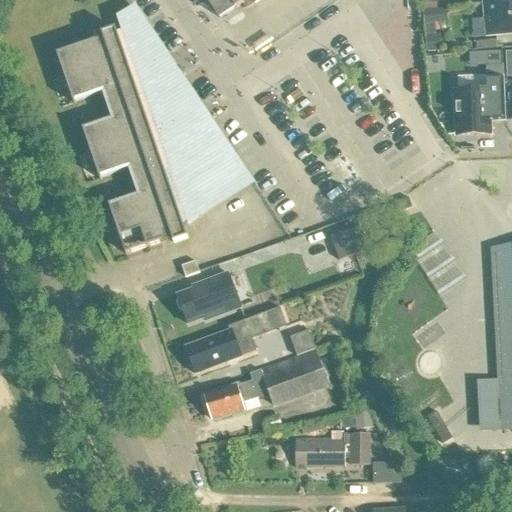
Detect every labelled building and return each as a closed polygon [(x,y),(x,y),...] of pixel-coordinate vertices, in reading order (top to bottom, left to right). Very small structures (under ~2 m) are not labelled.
[(205,0),(219,20),(235,10),(235,11),(242,6),(245,12),(253,7),(248,0),(205,0)] [(424,0),(427,24),(448,22),(447,9),(440,10),(439,0),(424,0)] [(511,3),(486,6),(489,35),(511,33),(511,3)] [(103,40),(56,56),(73,106),(103,95),(112,121),(82,131),(100,182),(129,171),(138,197),(109,207),(109,210),(100,213),(105,235),(117,231),(126,257),(172,241),(174,245),(188,240),(184,229),(249,181),(137,28),(117,35),(115,31),(101,36),(103,40)] [(486,68),(486,80),(504,79),(503,67),(486,68)] [(456,94),(458,137),(490,136),(489,123),(506,123),(504,79),(486,80),(487,92),(456,94)] [(397,215),(412,210),(409,200),(394,205),(397,215)] [(317,239),(279,254),(287,273),(325,258),(317,239)] [(511,249),(494,253),(502,394),(481,395),(483,431),(511,428),(511,249)] [(185,279),(200,275),(196,263),(181,268),(185,279)] [(206,324),(241,310),(228,276),(193,289),(194,291),(177,298),(178,300),(176,305),(179,312),(183,314),(188,327),(205,321),(206,324)] [(229,332),(186,349),(188,356),(187,359),(190,367),(193,368),(195,376),(257,352),(252,341),(287,328),(280,309),(228,328),(229,332)] [(291,339),(298,358),(316,351),(309,333),(291,339)] [(240,384),(226,388),(227,390),(206,397),(213,421),(244,411),(242,403),(259,396),(269,398),(272,404),(328,382),(316,351),(298,358),(251,376),(253,382),(241,386),(240,384)] [(430,417),(447,444),(456,439),(439,411),(430,417)] [(353,437),(353,466),(369,467),(370,438),(353,437)] [(344,443),(295,443),(296,469),(344,469),(344,443)] [(402,486),(402,466),(388,466),(389,486),(402,486)]
